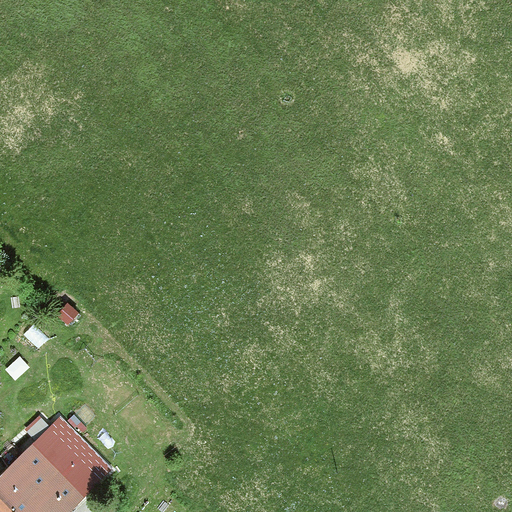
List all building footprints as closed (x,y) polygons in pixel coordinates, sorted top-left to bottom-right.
[(66,296),(52,308),(64,322),(78,310),(66,296)] [(29,322),(21,335),(40,346),(48,334),(29,322)] [(14,379),(30,367),(20,354),(3,366),(14,379)] [(55,421),(0,471),(0,478),(33,511),(63,511),(106,472),(55,421)] [(33,511),(0,478),(0,511),(33,511)]
